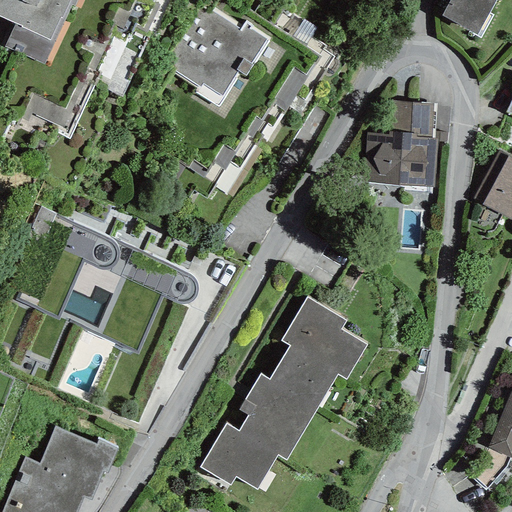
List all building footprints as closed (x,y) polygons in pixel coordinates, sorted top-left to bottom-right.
[(0,0),(0,16),(15,24),(4,47),(44,64),(72,5),(75,6),(77,0),(0,0)] [(488,13),(495,0),(450,0),(442,16),(476,36),(480,38),(493,16),(488,13)] [(246,76),(268,42),(271,38),(247,21),(243,26),(206,2),(162,64),(197,89),(195,92),(218,107),(239,74),(246,76)] [(388,135),(367,133),(364,183),(433,188),(438,142),(446,142),(448,107),(436,107),(437,104),(388,100),(388,135)] [(511,217),(511,157),(499,150),(473,200),(510,220),(511,217)] [(42,243),(17,300),(58,320),(59,317),(138,353),(164,296),(174,303),(180,305),(189,304),(194,299),(197,293),(197,286),(196,281),(190,275),(111,239),(42,207),(29,237),(42,243)] [(226,424),(199,468),(230,486),(236,478),(257,490),(277,456),(285,461),(338,375),(346,380),(367,345),(341,330),(346,321),(307,298),(281,341),(289,346),(269,380),(260,375),(239,410),(248,416),(238,431),(226,424)] [(511,387),(486,448),(511,459),(511,387)] [(76,511),(83,497),(91,500),(103,471),(107,473),(116,448),(97,441),(96,444),(55,427),(39,464),(25,458),(2,511),(76,511)]
